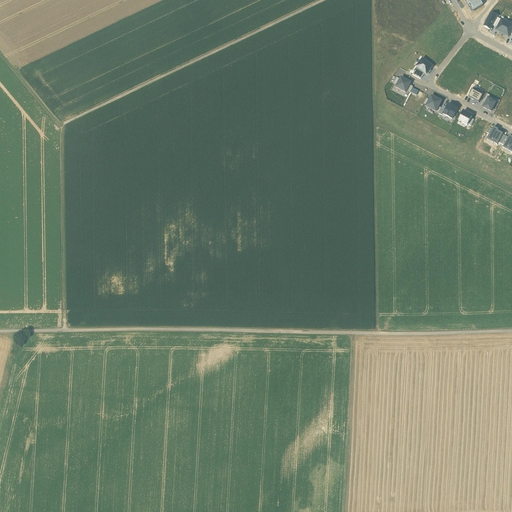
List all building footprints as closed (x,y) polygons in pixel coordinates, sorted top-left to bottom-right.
[(483,5),(479,0),(465,0),(470,8),(471,8),(474,11),(483,5)] [(496,17),(492,15),(488,21),(487,20),(484,26),(490,30),(492,25),(496,17)] [(502,20),(496,17),(492,25),(497,28),(502,20)] [(502,34),(508,23),(502,20),(497,28),(496,31),(502,34)] [(510,35),(511,30),(511,25),(508,23),(502,34),(508,37),(510,35)] [(432,67),(422,59),(416,67),(425,74),(427,76),(431,71),(430,70),(432,67)] [(425,74),(416,67),(413,72),(414,72),(413,75),(421,79),(425,74)] [(411,83),(401,78),(400,80),(397,86),(396,88),(405,93),(407,91),(409,85),(411,83)] [(470,92),(471,93),(468,97),(479,103),(482,98),(483,96),(477,93),(478,92),(472,89),(470,92)] [(441,102),(431,96),(429,100),(426,106),(426,107),(436,112),(439,107),(441,102)] [(496,103),(488,98),(486,103),(483,108),(491,112),(496,103)] [(457,109),(448,105),(447,108),(443,115),(452,119),(457,109)] [(441,109),(438,114),(442,116),(443,115),(447,108),(443,106),(441,109)] [(472,116),(463,111),(458,121),(467,125),(468,124),(471,118),(472,116)] [(503,133),(493,127),(492,129),(490,134),(487,140),(497,145),(498,142),(502,134),(503,133)]
